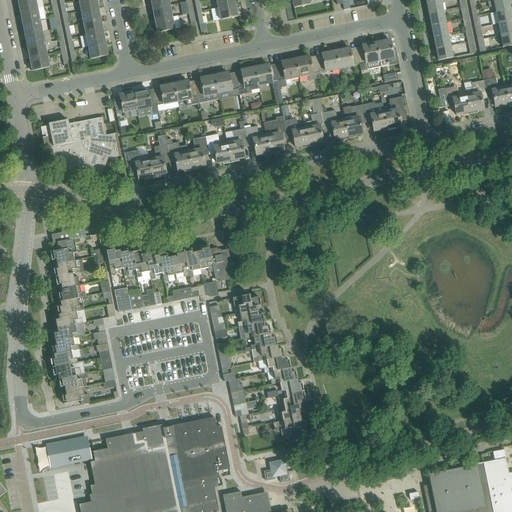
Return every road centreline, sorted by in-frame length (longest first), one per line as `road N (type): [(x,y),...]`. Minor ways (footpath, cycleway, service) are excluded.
road 1 (residential): [(125,218),(213,213),(511,152)]
road 2 (residential): [(125,218),(144,196),(424,139)]
road 3 (residential): [(25,418),(19,341),(30,191)]
road 4 (residential): [(128,73),(265,45)]
road 5 (residential): [(265,45),(400,18)]
road 6 (residential): [(424,139),(400,18)]
